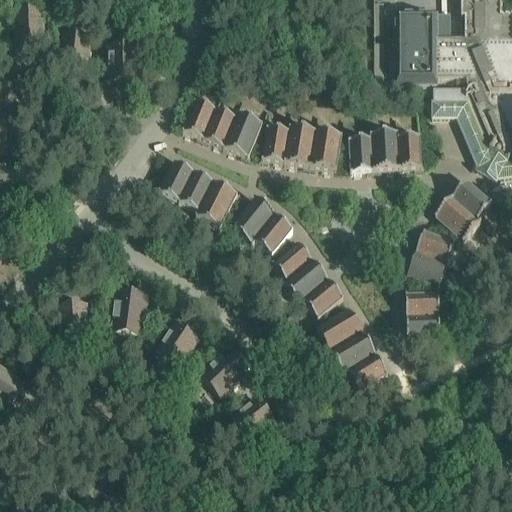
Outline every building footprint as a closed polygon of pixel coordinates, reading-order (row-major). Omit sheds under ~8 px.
[(511,19),(501,20),(500,0),(460,0),(461,44),(438,44),(437,18),(393,19),(393,90),(437,91),(437,84),(466,84),(466,90),(467,93),(432,93),(432,105),(430,105),(430,124),(456,124),(476,172),(474,175),(497,188),(498,185),(511,183),(511,19)] [(44,18),(13,19),(13,52),(45,51),(44,18)] [(91,41),(60,38),(57,72),(88,75),(91,41)] [(106,49),(107,84),(138,83),(138,49),(106,49)] [(215,115),(194,107),(181,137),(202,146),(215,115)] [(235,124),(215,115),(202,146),(223,154),(235,124)] [(262,130),(237,119),(235,124),(223,154),(248,165),(262,130)] [(315,136),(288,132),(288,136),(282,169),(309,174),(315,136)] [(288,136),(266,133),(261,166),(282,169),(288,136)] [(341,140),(315,136),(309,174),(335,178),(341,140)] [(396,138),(370,139),(370,144),(372,177),(398,176),(396,142),(396,138)] [(419,141),(396,142),(398,176),(421,175),(419,141)] [(370,144),(347,145),(349,179),(372,177),(370,144)] [(193,178),(173,168),(158,197),(178,207),(193,178)] [(15,170),(0,169),(0,201),(13,203),(15,170)] [(212,188),(193,178),(178,207),(197,217),(212,188)] [(492,208),(466,186),(451,203),(477,225),(492,208)] [(220,234),(237,201),(212,188),(197,217),(195,222),(220,234)] [(277,222),(254,203),(230,233),(252,252),(255,248),(277,222)] [(480,228),(477,225),(451,203),(434,224),(435,225),(435,224),(461,247),(461,248),(462,249),(480,228)] [(293,235),(277,222),(255,248),(271,262),(293,235)] [(454,248),(423,237),(415,259),(446,270),(454,248)] [(311,265),(297,249),(271,270),(285,287),(311,265)] [(446,270),(415,259),(407,282),(438,293),(446,270)] [(328,286),(311,265),(285,287),(282,290),(299,311),(303,308),(328,286)] [(343,304),(328,286),(303,308),(317,325),(343,304)] [(148,300),(115,296),(110,337),(143,341),(148,300)] [(438,299),(405,300),(405,323),(439,322),(438,299)] [(87,308),(56,311),(58,344),(90,341),(87,308)] [(348,314),(315,334),(329,358),(362,338),(348,314)] [(439,322),(405,323),(406,346),(439,345),(439,322)] [(200,345),(174,328),(155,356),(180,374),(200,345)] [(362,338),(329,358),(343,382),(348,379),(376,362),(362,338)] [(230,352),(200,380),(222,405),(252,376),(230,352)] [(387,381),(376,362),(348,379),(359,397),(387,381)] [(26,387),(0,369),(0,410),(6,415),(26,387)] [(229,425),(249,449),(276,426),(256,403),(229,425)]
